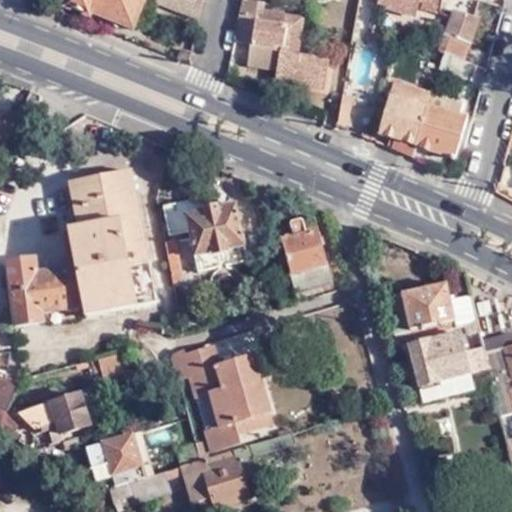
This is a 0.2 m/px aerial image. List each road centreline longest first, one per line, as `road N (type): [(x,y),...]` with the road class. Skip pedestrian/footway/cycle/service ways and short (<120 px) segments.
road 1 (residential): [(417,511),(343,222),(355,196)]
road 2 (secondary): [(468,213),(203,100)]
road 3 (secondary): [(203,100),(0,21)]
road 4 (secondary): [(0,54),(192,131)]
road 5 (secondary): [(192,131),(355,196)]
road 6 (secondary): [(355,196),(511,265)]
road 7 (residential): [(511,61),(468,213)]
